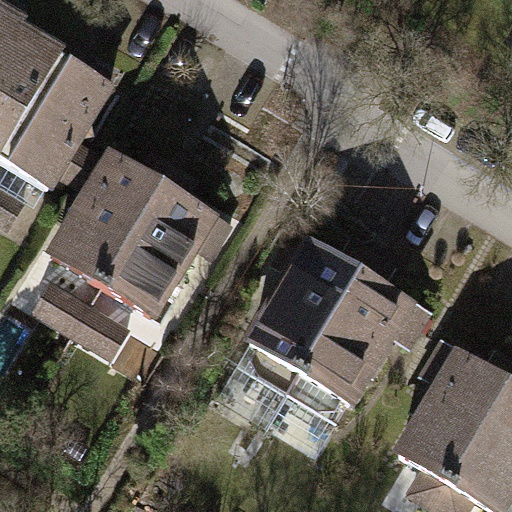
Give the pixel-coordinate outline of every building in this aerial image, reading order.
[(0,198),(18,208),(87,89),(0,38),(0,198)] [(51,269),(101,298),(163,197),(110,167),(51,269)] [(101,298),(159,330),(217,228),(163,197),(101,298)] [(307,384),(362,294),(305,261),(252,352),(307,384)] [(417,326),(362,294),(307,384),(364,418),(417,326)] [(448,493),(509,387),(453,361),(399,464),(448,493)] [(511,511),(511,388),(509,387),(448,493),(480,511),(511,511)]
